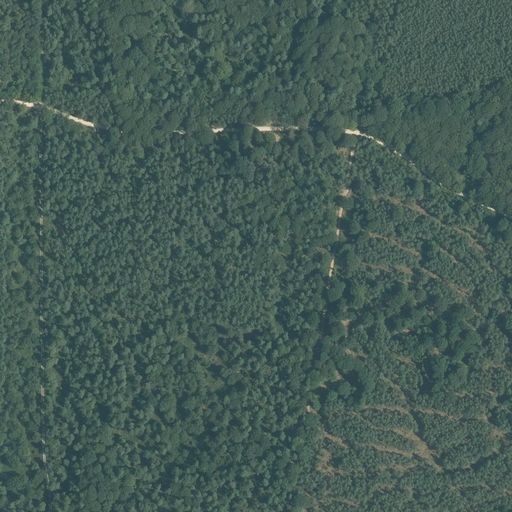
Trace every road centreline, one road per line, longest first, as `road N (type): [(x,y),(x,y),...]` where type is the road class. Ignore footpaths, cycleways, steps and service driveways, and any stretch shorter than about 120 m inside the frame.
road 1 (track): [(511,218),(355,132),(293,124),(132,133),(0,100)]
road 2 (track): [(38,106),(48,511)]
road 3 (track): [(290,511),(355,132)]
road 4 (track): [(355,132),(384,117),(511,106)]
road 5 (track): [(381,0),(355,132)]
